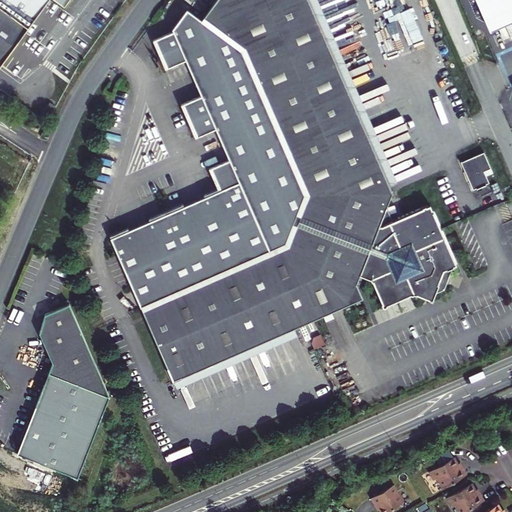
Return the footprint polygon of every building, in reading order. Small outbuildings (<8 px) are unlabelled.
[(0,0),(0,65),(47,0),(56,0),(64,6),(68,0),(0,0)] [(308,194),(304,205),(293,234),(288,245),(142,309),(173,381),(294,328),(302,324),(357,300),(360,292),(356,283),(360,275),(371,280),(383,307),(414,294),(425,298),(435,293),(439,284),(438,284),(444,270),(447,269),(453,267),(453,266),(456,265),(453,256),(430,204),(379,226),(392,192),(390,186),(308,0),(216,0),(203,17),(231,38),(245,48),(248,56),(292,157),(308,194)] [(317,0),(308,0),(390,186),(397,183),(317,0)] [(511,0),(476,0),(483,12),(510,0),(511,0)] [(511,0),(510,0),(483,12),(488,23),(511,11),(511,0)] [(288,245),(293,234),(308,194),(248,56),(245,48),(203,17),(192,8),(190,11),(187,9),(173,29),(174,31),(156,39),(168,67),(186,59),(202,96),(184,103),(198,136),(217,128),(230,159),(212,167),(222,189),(111,237),(118,255),(142,309),(288,245)] [(444,46),(441,40),(435,42),(438,48),(444,46)] [(493,173),(491,169),(484,152),(461,162),(473,190),(489,183),(486,176),(493,173)] [(435,293),(445,289),(453,267),(447,269),(444,270),(438,284),(439,284),(435,293)] [(44,320),(40,333),(53,363),(18,450),(17,454),(78,477),(110,396),(69,304),(45,315),(44,320)] [(297,335),(294,328),(173,381),(176,388),(297,335)] [(452,457),(428,472),(433,480),(436,478),(442,488),(465,475),(461,468),(459,469),(456,464),(452,457)] [(470,483),(446,498),(451,506),(454,504),(458,511),(463,511),(483,501),(479,494),(477,495),(474,490),(470,483)] [(376,503),(379,509),(380,511),(386,511),(402,503),(391,485),(370,498),(375,505),(376,503)]
